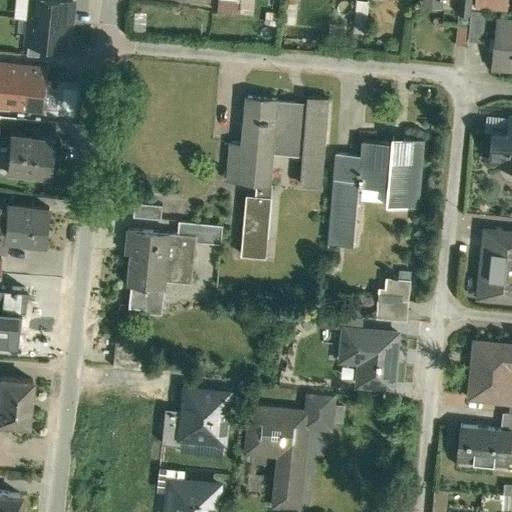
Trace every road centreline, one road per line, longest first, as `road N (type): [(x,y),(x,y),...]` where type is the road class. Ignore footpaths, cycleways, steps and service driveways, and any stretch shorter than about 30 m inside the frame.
road 1 (residential): [(104,44),(54,511)]
road 2 (residential): [(104,44),(462,78)]
road 3 (residential): [(462,78),(439,313)]
road 4 (residential): [(439,313),(417,511)]
